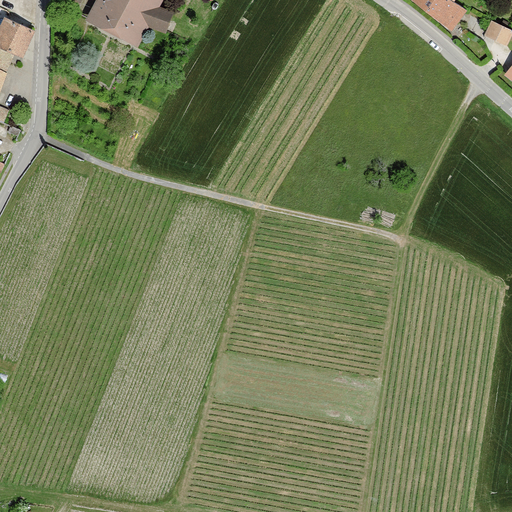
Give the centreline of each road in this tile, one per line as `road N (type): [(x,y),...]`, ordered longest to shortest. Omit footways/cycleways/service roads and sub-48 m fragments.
road 1 (track): [(37,137),(136,175),(401,241)]
road 2 (tertiary): [(0,200),(37,137),(45,0)]
road 3 (tertiary): [(511,106),(385,0)]
